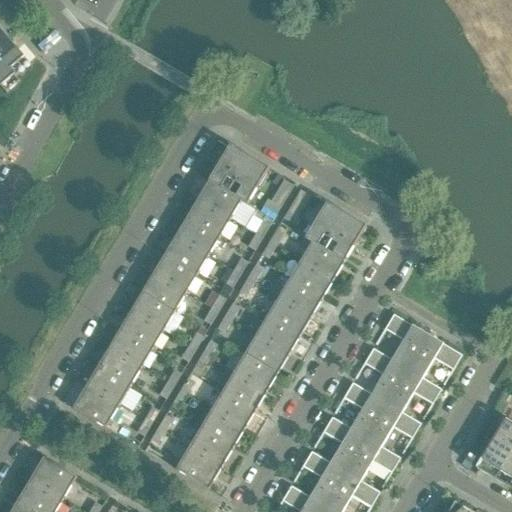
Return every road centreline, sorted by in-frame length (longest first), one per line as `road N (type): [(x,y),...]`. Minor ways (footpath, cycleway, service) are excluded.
road 1 (residential): [(243,511),(403,234),(390,210),(230,116),(200,119)]
road 2 (residential): [(0,459),(200,119)]
road 3 (residential): [(0,208),(76,69),(78,45)]
road 4 (residential): [(430,465),(497,354)]
